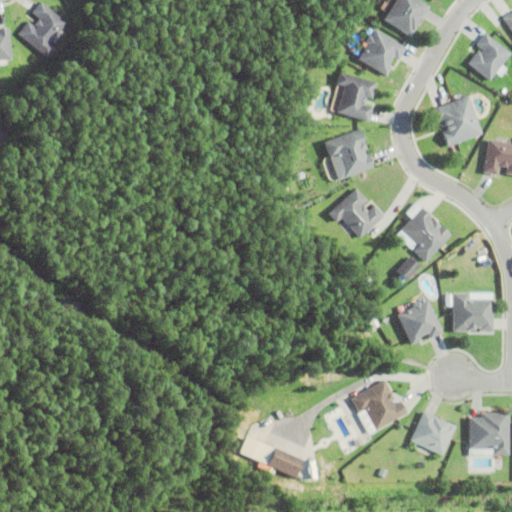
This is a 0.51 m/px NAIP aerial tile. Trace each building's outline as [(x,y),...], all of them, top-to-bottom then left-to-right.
[(420,17),(413,27),(414,28),(410,36),(382,18),(393,0),(420,0),(429,5),(421,18),(420,17)] [(50,40),(47,44),(52,48),(45,57),(16,33),(26,21),(33,26),(34,25),(32,24),(37,18),(30,12),(39,1),(65,22),(59,29),(50,40)] [(511,32),(502,18),(511,10),(511,32)] [(4,59),(4,64),(0,64),(0,27),(7,27),(10,59),(4,59)] [(397,60),(392,57),(388,64),(391,66),(386,75),(357,58),(367,42),(364,40),(368,34),(370,35),(374,29),(405,48),(397,60)] [(490,81),(466,63),(476,49),(479,52),(481,49),(475,44),(484,33),(510,53),(490,81)] [(362,95),(362,96),(365,97),(363,104),(360,103),(359,104),(371,108),(367,121),(335,111),(343,84),(336,82),(339,71),(376,82),(371,98),(362,95)] [(476,118),(482,133),(446,145),(441,130),(440,125),(442,124),(441,120),(436,122),(432,108),(463,98),(470,120),(476,118)] [(322,141),(358,128),(364,144),(363,144),(364,149),(363,149),(364,154),(367,153),(372,167),(336,179),(322,141)] [(511,174),(505,173),(507,164),(506,164),(506,166),(499,165),(499,162),(498,162),(497,173),(482,171),(488,139),(511,143),(511,174)] [(339,217),(334,222),(326,213),(354,188),(365,200),(361,204),(367,211),(373,205),(383,215),(357,238),(339,217)] [(434,219),(450,234),(424,262),(412,250),(416,246),(414,244),(410,249),(394,234),(410,217),(404,212),(415,201),(431,216),(429,219),(432,221),(434,219)] [(395,278),(399,274),(394,270),(408,255),(419,265),(402,284),(395,278)] [(491,299),(491,330),(478,330),(478,327),(473,327),(473,329),(467,329),(467,330),(452,330),(452,293),(468,293),(468,299),(491,299)] [(429,338),(426,333),(418,337),(419,340),(410,344),(396,314),(411,307),(410,305),(418,301),(419,304),(427,300),(441,332),(429,338)] [(395,403),(402,415),(375,430),(363,409),(357,413),(349,399),(382,380),(389,391),(388,392),(392,398),(390,400),(392,404),(395,403)] [(449,422),(456,425),(442,456),(409,441),(423,411),(434,416),(433,417),(448,424),(449,422)] [(492,455),(492,449),(469,449),(469,417),(480,417),(480,413),(509,413),(509,455),(492,455)] [(236,453),(289,476),(297,459),(244,436),(236,453)]
